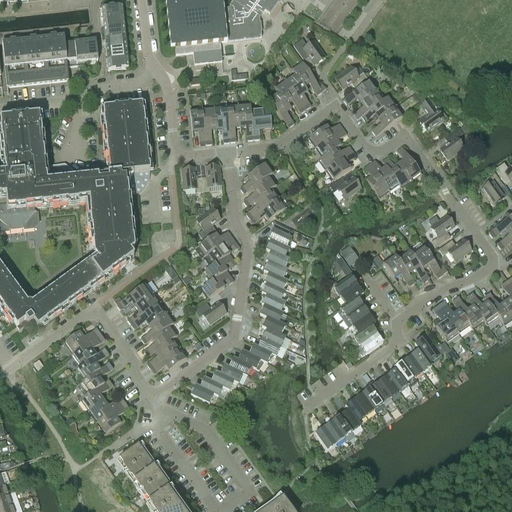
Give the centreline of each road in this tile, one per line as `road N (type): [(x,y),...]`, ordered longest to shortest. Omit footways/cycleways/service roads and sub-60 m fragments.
road 1 (residential): [(304,411),(393,346),(401,320),(419,305),(479,273),(491,258),(410,142),(370,151),(335,107),(285,144),(227,153)]
road 2 (residential): [(154,393),(234,334),(248,243),(236,224),(227,153)]
road 3 (residential): [(0,375),(96,311),(154,393)]
road 4 (residential): [(222,511),(249,492),(203,428),(181,416)]
